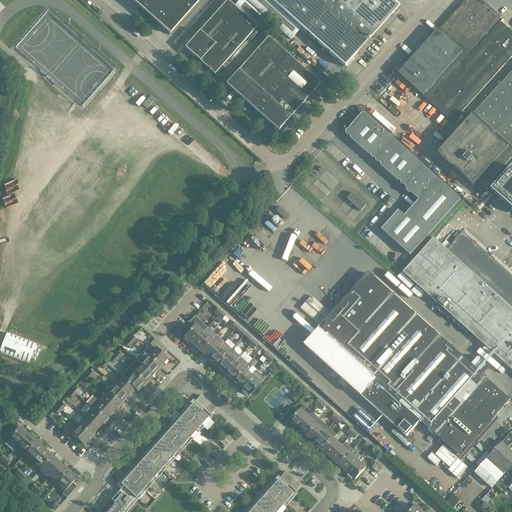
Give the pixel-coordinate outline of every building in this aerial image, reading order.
[(130,0),(169,35),(199,0),(130,0)] [(247,0),(247,1),(290,40),(301,29),(343,67),(344,67),(397,8),(388,0),(247,0)] [(480,0),(466,0),(439,31),(464,52),(470,57),(503,20),(480,0)] [(215,75),(257,27),(227,1),(184,48),(215,75)] [(511,28),(503,20),(470,57),(461,66),(485,87),(511,57),(511,28)] [(438,30),(433,35),(398,75),(423,97),(464,52),(439,31),(438,30)] [(226,85),(255,111),(297,64),(268,38),(226,85)] [(464,52),(423,97),(453,123),(485,87),(461,66),(470,57),(464,52)] [(320,84),(297,64),(255,111),(278,131),(320,84)] [(511,72),(474,114),(511,148),(511,72)] [(461,200),(365,114),(363,114),(350,128),(350,130),(348,130),(346,133),(346,135),(348,137),(351,137),(351,139),(368,155),(372,155),(371,158),(373,159),(377,159),(376,162),(378,164),(381,163),(381,166),(398,182),(401,182),(401,184),(403,186),(406,186),(406,188),(407,190),(407,192),(409,194),(412,193),(419,200),(405,217),(399,211),(382,231),(411,256),(461,200)] [(486,188),(511,158),(511,148),(474,114),(438,154),(474,187),(479,181),(486,188)] [(511,172),(494,192),(511,208),(511,172)] [(352,193),(347,199),(339,208),(353,221),(361,212),(366,206),(352,193)] [(403,273),(430,297),(476,245),(463,233),(447,250),(434,239),(403,273)] [(511,357),(511,276),(476,245),(430,297),(505,365),(511,357)] [(460,456),(509,400),(369,275),(319,330),(375,380),(360,397),(406,438),(421,421),(460,456)] [(194,317),(186,326),(191,330),(183,338),(189,343),(188,345),(190,347),(207,328),(194,317)] [(237,327),(234,331),(239,335),(242,331),(237,327)] [(200,353),(215,336),(207,328),(190,347),(193,349),(194,348),(200,353)] [(0,352),(0,353),(28,364),(36,344),(8,333),(0,352)] [(206,361),(223,343),(215,336),(200,353),(205,358),(204,359),(206,361)] [(153,349),(146,357),(159,368),(166,360),(162,356),(166,351),(154,340),(149,345),(153,349)] [(216,367),(231,350),(223,343),(206,361),(209,364),(210,362),(216,367)] [(222,376),(239,358),(231,350),(216,367),(221,372),(220,374),(222,376)] [(142,353),(135,361),(152,376),(159,368),(146,357),(142,353)] [(239,358),(222,376),(225,378),(226,377),(232,382),(247,365),(239,358)] [(152,376),(135,361),(127,369),(144,384),(152,376)] [(247,365),(232,382),(237,386),(236,388),(238,390),(251,376),(246,372),(250,368),(247,365)] [(144,384),(127,369),(120,377),(121,378),(137,392),(144,384)] [(255,372),(251,376),(238,390),(241,392),(242,391),(248,396),(263,380),(255,372)] [(121,378),(114,386),(126,397),(133,390),(137,393),(137,392),(121,378)] [(114,386),(107,394),(119,405),(126,397),(114,386)] [(107,394),(100,402),(97,399),(97,400),(112,413),(119,405),(107,394)] [(123,511),(134,500),(135,498),(215,409),(200,396),(119,486),(125,490),(124,491),(113,504),(114,504),(106,511),(276,511),(300,486),(285,473),(249,511),(123,511)] [(112,413),(97,400),(90,408),(105,421),(112,413)] [(290,422),(295,427),(294,429),(297,431),(313,413),(304,406),(290,422)] [(64,414),(57,408),(54,411),(61,418),(64,414)] [(105,421),(90,408),(83,415),(85,418),(97,429),(105,421)] [(313,413),(297,431),(299,434),(301,432),(306,437),(321,421),(313,413)] [(85,418),(78,426),(90,438),(97,429),(85,418)] [(321,421),(306,437),(312,442),(310,443),(313,446),(329,428),(321,421)] [(78,426),(74,423),(65,433),(69,437),(71,435),(83,446),(90,438),(78,426)] [(7,440),(16,447),(27,435),(18,428),(7,440)] [(329,428),(313,446),(315,448),(317,447),(322,451),(333,439),(337,435),(329,428)] [(27,435),(16,447),(24,455),(35,442),(27,435)] [(511,454),(506,450),(511,443),(511,441),(507,437),(501,444),(500,444),(486,460),(474,473),(492,489),(494,486),(499,491),(504,485),(511,492),(511,454)] [(333,439),(322,451),(328,456),(326,458),(329,460),(341,446),(333,439)] [(35,442),(24,455),(32,462),(43,450),(35,442)] [(345,442),(341,446),(329,460),(332,463),(333,461),(338,466),(350,453),(353,449),(345,442)] [(442,449),(438,453),(444,458),(447,454),(442,449)] [(43,450),(32,462),(40,469),(51,457),(43,450)] [(350,453),(338,466),(344,471),(342,472),(345,475),(358,460),(350,453)] [(51,457),(40,469),(48,476),(59,464),(51,457)] [(6,458),(2,463),(7,467),(11,462),(6,458)] [(459,458),(450,469),(458,476),(468,466),(459,458)] [(358,460),(345,475),(348,477),(349,476),(355,481),(366,468),(358,460)] [(376,463),(372,468),(377,473),(381,468),(376,463)] [(59,464),(48,476),(56,484),(67,471),(59,464)] [(67,471),(56,484),(64,491),(62,493),(67,497),(76,487),(71,483),(75,479),(67,471)] [(22,472),(18,477),(23,481),(27,477),(22,472)] [(39,487),(34,492),(39,496),(43,491),(39,487)] [(56,503),(51,507),(56,511),(60,506),(56,503)]
